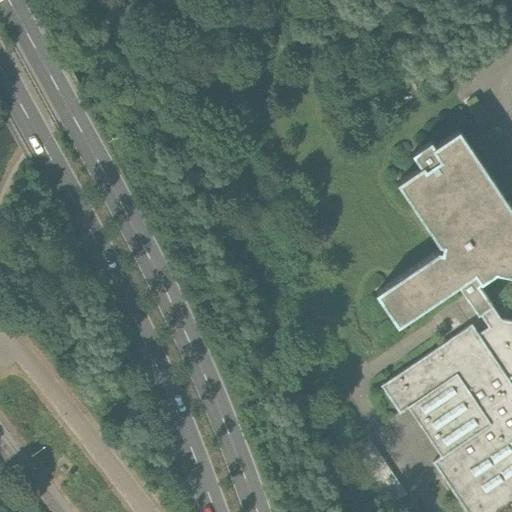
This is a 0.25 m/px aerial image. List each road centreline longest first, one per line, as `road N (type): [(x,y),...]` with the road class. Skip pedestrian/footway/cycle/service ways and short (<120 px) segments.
road 1 (primary): [(257,511),(209,381),(7,0)]
road 2 (primary): [(0,66),(114,278),(214,511)]
